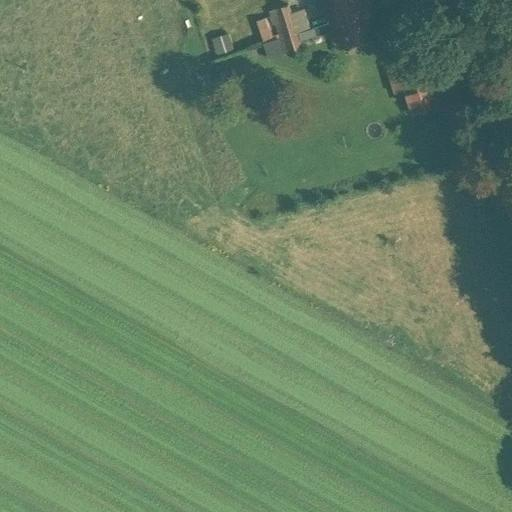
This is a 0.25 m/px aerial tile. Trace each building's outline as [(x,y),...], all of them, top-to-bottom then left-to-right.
[(323,0),(330,22),(370,9),(367,0),(323,0)] [(281,37),(285,53),(305,47),(300,32),(311,28),(305,7),(297,10),(295,3),(269,10),(271,16),(257,20),(264,42),(281,37)] [(370,9),(330,22),(315,26),(318,36),(333,31),(338,46),(378,33),(370,9)] [(212,37),(218,53),(246,44),(241,27),(212,37)] [(422,56),(403,62),(398,63),(406,87),(414,112),(438,104),(422,56)]
